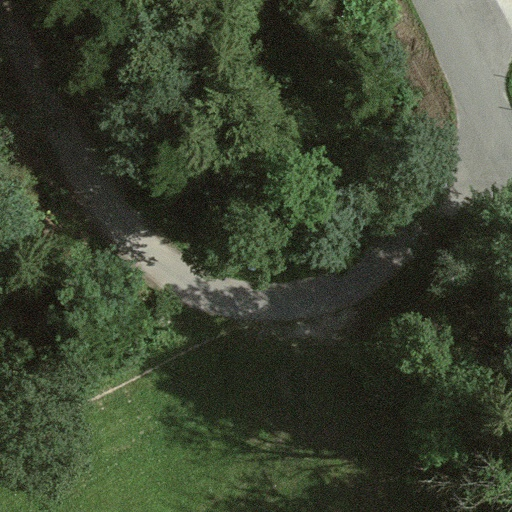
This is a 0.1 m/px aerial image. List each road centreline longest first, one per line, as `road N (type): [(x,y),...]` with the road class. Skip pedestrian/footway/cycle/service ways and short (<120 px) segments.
road 1 (track): [(244,306),(176,281),(83,168),(7,0)]
road 2 (track): [(482,111),(442,197),(360,289)]
road 3 (unclassified): [(433,0),(511,173)]
